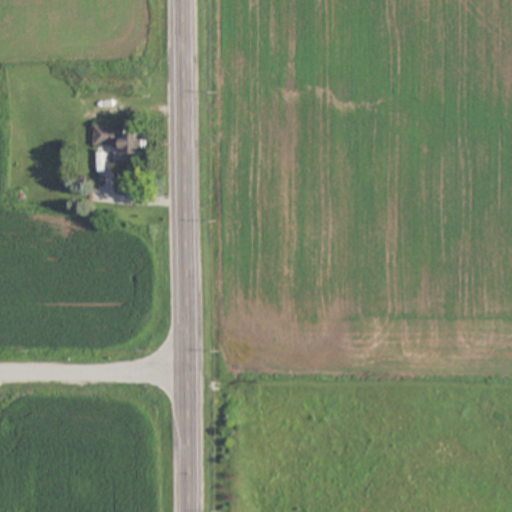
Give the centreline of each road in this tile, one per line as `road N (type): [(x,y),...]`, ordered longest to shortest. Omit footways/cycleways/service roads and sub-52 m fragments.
road 1 (secondary): [(188,511),(184,0)]
road 2 (residential): [(186,367),(0,366)]
